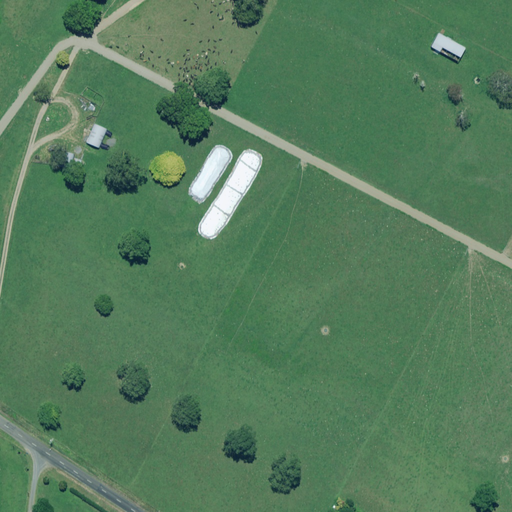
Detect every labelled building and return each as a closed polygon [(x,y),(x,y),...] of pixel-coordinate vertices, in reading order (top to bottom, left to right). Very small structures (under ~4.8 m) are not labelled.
[(466,48),(440,34),(432,48),(450,58),(459,62),(466,48)] [(63,72),(69,74),(73,59),(68,57),(63,72)] [(63,72),(59,70),(55,80),(55,79),(54,79),(53,79),(52,79),(51,80),(50,80),(50,81),(50,82),(50,83),(50,84),(51,84),(51,85),(52,85),(53,85),(53,87),(59,89),(57,93),(64,95),(66,88),(64,87),(69,74),(63,72)] [(109,130),(97,124),(89,143),(101,148),(109,130)] [(72,169),(76,154),(65,152),(62,167),(72,169)]
